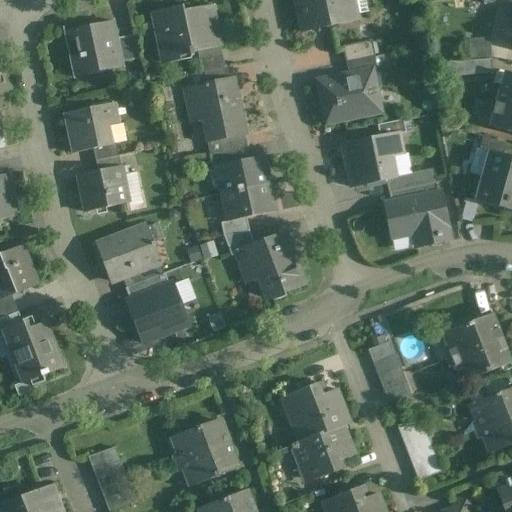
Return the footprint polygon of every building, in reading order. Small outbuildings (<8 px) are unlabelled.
[(326,0),(296,6),(302,34),(357,22),(356,15),(367,13),(364,0),(326,0)] [(213,6),(184,12),(183,7),(156,13),(159,23),(142,27),(143,28),(154,26),(157,40),(162,39),(167,61),(190,56),(190,58),(193,57),(192,52),(197,51),(197,52),(220,47),(221,47),(213,6)] [(111,22),(74,30),(76,39),(75,39),(82,70),(83,70),(84,75),(121,68),(120,63),(115,39),(111,22)] [(133,36),(115,39),(120,63),(138,59),(133,36)] [(490,38),(469,40),(470,61),(492,60),(490,38)] [(372,44),(343,50),(345,63),(375,57),(372,44)] [(220,47),(197,52),(201,73),(204,73),(225,68),(220,47)] [(375,57),(345,63),(348,75),(372,70),(372,71),(377,70),(375,57)] [(470,61),(447,63),(448,77),(493,74),(492,60),(470,61)] [(225,68),(204,73),(206,84),(230,80),(227,67),(225,68)] [(348,75),(317,82),(326,125),(367,116),(366,112),(380,109),(372,71),(372,70),(348,75)] [(511,75),(504,74),(489,127),(511,133),(511,75)] [(206,84),(185,89),(192,124),(207,121),(211,142),(206,143),(206,144),(245,136),(233,79),(230,80),(206,84)] [(113,104),(65,114),(73,154),(92,150),(109,146),(109,145),(105,128),(118,126),(113,104)] [(402,121),(377,126),(380,138),(397,134),(397,135),(405,134),(402,121)] [(380,138),(343,146),(352,189),(386,182),(394,180),(394,178),(406,176),(397,135),(397,134),(380,138)] [(511,152),(511,145),(483,138),(479,152),(491,155),(491,153),(510,158),(511,152)] [(109,146),(92,150),(95,161),(119,156),(116,143),(109,145),(109,146)] [(248,147),(208,156),(211,169),(216,168),(250,161),(248,147)] [(511,158),(510,158),(491,153),(491,155),(484,178),(511,185),(511,158)] [(119,156),(95,161),(97,173),(121,168),(119,156)] [(250,161),(216,168),(221,195),(269,185),(263,158),(250,161)] [(97,173),(78,178),(86,213),(129,204),(121,168),(97,173)] [(406,176),(394,178),(394,180),(386,182),(389,193),(436,183),(433,170),(406,176)] [(0,177),(0,226),(1,226),(0,221),(15,218),(9,196),(13,195),(9,176),(0,177)] [(511,185),(484,178),(478,203),(511,212),(511,185)] [(436,183),(389,193),(391,205),(438,195),(436,183)] [(269,185),(221,195),(227,222),(228,223),(246,219),(275,213),(269,185)] [(391,205),(385,206),(392,238),(414,234),(417,248),(449,241),(446,227),(447,227),(440,195),(438,195),(391,205)] [(246,219),(228,223),(227,222),(221,224),(223,236),(249,231),(246,219)] [(146,228),(97,246),(110,281),(122,277),(159,263),(146,228)] [(249,231),(223,236),(231,257),(236,255),(236,254),(255,247),(249,231)] [(255,247),(236,254),(236,255),(245,276),(258,271),(268,298),(304,284),(285,236),(255,247)] [(24,246),(0,255),(0,319),(18,313),(12,296),(40,286),(24,246)] [(159,263),(122,277),(126,289),(163,274),(159,263)] [(163,274),(126,289),(131,302),(168,287),(163,274)] [(131,302),(127,303),(143,342),(188,325),(173,286),(168,287),(131,302)] [(18,313),(0,319),(0,339),(6,337),(4,331),(22,324),(18,313)] [(490,317),(445,334),(446,336),(447,336),(453,350),(456,358),(499,341),(490,317)] [(22,324),(4,331),(6,337),(24,384),(63,369),(46,324),(31,330),(28,322),(22,324)] [(499,341),(456,358),(459,366),(464,380),(463,381),(464,383),(508,366),(499,341)] [(390,342),(368,351),(372,362),(395,354),(390,342)] [(453,350),(444,354),(447,361),(456,358),(453,350)] [(395,354),(372,362),(376,373),(399,364),(395,354)] [(456,358),(447,361),(450,369),(459,366),(456,358)] [(399,364),(376,373),(380,383),(403,375),(399,364)] [(403,375),(380,383),(384,394),(407,385),(403,375)] [(318,385),(281,399),(290,424),(297,421),(305,441),(343,426),(343,427),(351,424),(338,390),(323,396),(318,385)] [(407,385),(384,394),(389,405),(411,396),(407,385)] [(511,390),(473,405),(474,407),(475,407),(480,422),(483,429),(511,417),(511,390)] [(511,417),(483,429),(486,437),(492,452),(491,452),(492,454),(511,446),(511,417)] [(420,419),(397,427),(402,439),(424,430),(420,419)] [(217,421),(174,438),(180,454),(171,458),(174,466),(227,446),(217,421)] [(480,422),(471,425),(474,432),(483,429),(480,422)] [(343,426),(305,441),(290,446),(300,470),(307,468),(312,482),(343,470),(340,462),(355,456),(343,427),(343,426)] [(483,429),(474,432),(477,441),(486,437),(483,429)] [(424,430),(402,439),(406,449),(428,441),(424,430)] [(428,441),(406,449),(410,460),(432,451),(428,441)] [(227,446),(174,466),(178,474),(186,471),(193,487),(236,470),(227,446)] [(114,449),(88,459),(92,470),(115,461),(115,462),(118,461),(114,449)] [(432,451),(410,460),(414,470),(436,462),(432,451)] [(115,461),(92,470),(96,480),(119,472),(115,462),(115,461)] [(119,472),(96,480),(100,491),(123,482),(127,492),(130,491),(118,461),(115,462),(119,472)] [(436,462),(414,470),(418,481),(440,473),(436,462)] [(511,511),(511,477),(494,485),(504,511),(507,511),(511,511)] [(123,482),(100,491),(104,502),(127,493),(127,492),(123,482)] [(53,486),(2,506),(4,511),(52,511),(62,508),(53,486)] [(384,511),(378,495),(366,500),(364,494),(361,495),(359,489),(321,504),(324,511),(384,511)] [(127,493),(104,502),(108,511),(110,511),(135,503),(130,491),(127,492),(127,493)] [(252,511),(245,493),(201,510),(201,511),(252,511)] [(454,511),(452,511),(472,511),(466,496),(451,503),(454,511)]
